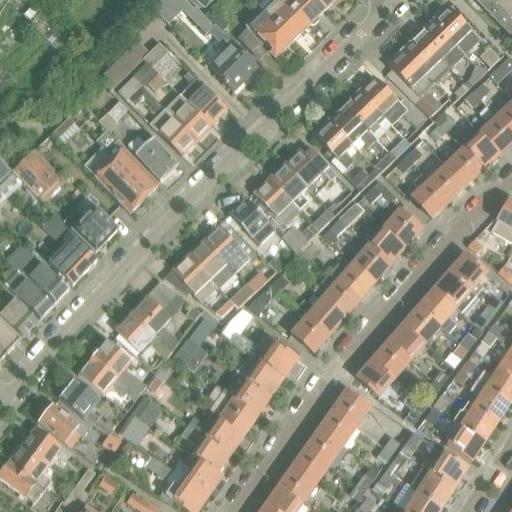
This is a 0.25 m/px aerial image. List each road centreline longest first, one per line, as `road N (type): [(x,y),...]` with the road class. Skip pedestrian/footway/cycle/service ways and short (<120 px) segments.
road 1 (residential): [(391,2),(147,243),(4,401)]
road 2 (residential): [(511,179),(332,372),(236,511)]
